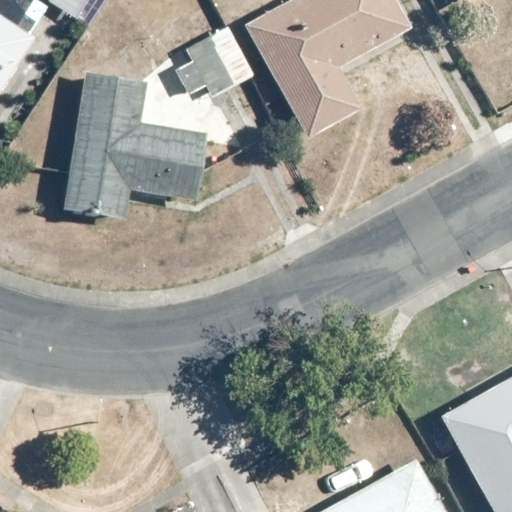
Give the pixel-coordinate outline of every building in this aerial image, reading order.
[(105,0),(43,0),(89,27),(105,0)] [(397,0),(290,0),(246,25),(309,137),(362,107),(341,68),(413,28),(397,0)] [(457,0),(462,8),(476,0),(457,0)] [(0,88),(34,37),(0,15),(0,88)] [(248,72),(214,30),(180,57),(214,99),(248,72)] [(148,82),(86,72),(65,210),(125,219),(130,190),(198,200),(208,132),(141,122),(148,82)] [(511,511),(511,378),(444,416),(497,511),(511,511)] [(447,511),(418,459),(321,511),(447,511)]
